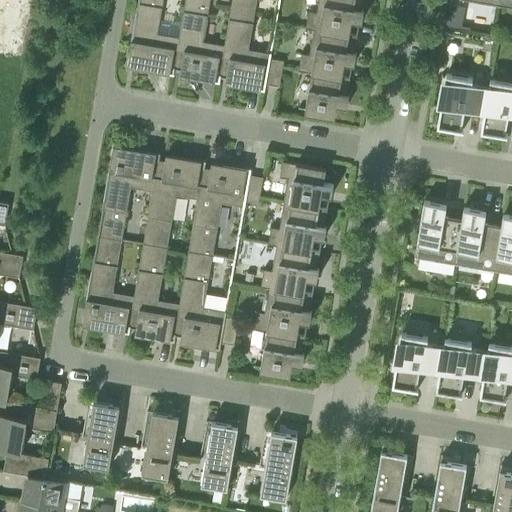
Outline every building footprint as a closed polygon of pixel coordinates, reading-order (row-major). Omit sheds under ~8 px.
[(0,0),(0,51),(27,55),(35,0),(0,0)] [(176,68),(181,37),(153,32),(156,16),(160,17),(163,0),(139,0),(128,66),(175,74),(176,68)] [(221,76),(227,45),(199,40),(202,24),(206,25),(209,0),(187,0),(181,37),(176,68),(181,69),(180,75),(220,82),(221,76)] [(266,84),(271,59),(272,52),(244,48),(247,32),(251,33),(256,0),(234,0),(227,45),(221,76),(227,77),(226,83),(265,90),(266,84)] [(363,0),(319,0),(317,11),(309,10),(308,18),(306,27),(314,29),(315,27),(350,33),(351,26),(353,19),(363,21),(365,10),(362,10),(363,0)] [(299,69),(314,72),(315,70),(343,75),(344,68),(345,61),(355,63),(357,52),(355,52),(358,34),(350,33),(315,27),(314,29),(310,53),(302,52),(300,61),(299,69)] [(271,59),(266,84),(279,86),(284,61),(271,59)] [(351,77),(343,75),(315,70),(314,72),(312,88),(310,87),(305,111),(336,116),(338,103),(348,105),(350,94),(348,94),(351,77)] [(465,110),(484,113),(489,86),(469,83),(470,79),(472,80),(473,78),(446,74),(437,126),(463,130),(464,128),(462,128),(465,110)] [(509,115),(511,115),(511,82),(490,79),(489,86),(484,113),(481,131),(507,135),(507,133),(505,133),(509,115)] [(155,190),(160,159),(161,153),(114,145),(98,238),(121,242),(128,202),(124,201),(127,186),(155,190)] [(200,198),(206,167),(207,161),(167,154),(166,160),(160,159),(155,190),(145,246),(167,250),(174,210),(169,209),(172,193),(200,198)] [(288,177),(285,201),(320,207),(321,200),(322,193),(332,195),(334,184),(322,182),(324,167),(283,160),(280,176),(288,177)] [(190,254),(212,257),(219,218),(215,217),(218,201),(245,206),(246,199),(251,174),(252,168),(212,162),(211,168),(206,167),(200,198),(190,254)] [(246,199),(259,202),(264,177),(251,174),(246,199)] [(0,222),(6,224),(10,202),(0,200),(0,222)] [(415,256),(454,263),(462,219),(444,216),(447,204),(424,200),(415,256)] [(272,226),(270,235),(269,243),(277,245),(277,243),(313,249),(314,242),(315,235),(325,237),(327,226),(325,226),(328,208),(320,207),(285,201),(280,227),(272,226)] [(454,263),(493,270),(501,226),(484,223),(486,211),(464,207),(462,219),(454,263)] [(493,270),(511,273),(511,215),(503,214),(501,226),(493,270)] [(131,327),(136,295),(109,290),(111,275),(116,275),(121,242),(98,238),(83,324),(130,333),(131,327)] [(261,286),(270,287),(270,285),(305,291),(307,284),(308,277),(318,279),(320,268),(318,268),(321,250),(313,249),(277,243),(277,245),(273,270),(264,268),(263,277),(261,286)] [(176,334),(182,303),(154,298),(157,283),(161,283),(167,250),(145,246),(136,295),(131,327),(137,328),(136,334),(175,341),(176,334)] [(0,272),(20,276),(24,254),(13,252),(0,250),(0,272)] [(222,342),(226,318),(227,311),(199,306),(202,290),(206,291),(212,257),(190,254),(182,303),(176,334),(182,335),(181,342),(221,348),(222,342)] [(298,334),(299,327),(300,320),(311,321),(312,310),(310,310),(313,293),(305,291),(270,285),(270,287),(265,312),(257,310),(256,319),(254,328),(270,330),(270,329),(298,334)] [(0,322),(34,328),(38,307),(26,304),(0,299),(0,322)] [(226,318),(222,342),(235,344),(239,320),(226,318)] [(306,335),(298,334),(270,329),(270,330),(267,346),(265,346),(261,369),(291,375),(293,362),(303,363),(305,353),(303,352),(306,335)] [(420,368),(439,372),(444,345),(424,342),(425,338),(428,339),(428,337),(402,332),(392,384),(418,389),(419,387),(417,387),(420,368)] [(464,373),(483,377),(488,350),(468,347),(468,343),(471,344),(472,342),(445,337),(444,345),(439,372),(436,389),(462,394),(462,392),(461,392),(464,373)] [(508,379),(511,379),(511,351),(511,352),(511,349),(511,346),(489,343),(488,350),(483,377),(480,395),(506,399),(506,397),(504,397),(508,379)] [(0,399),(1,399),(7,400),(12,374),(37,378),(41,357),(0,349),(0,399)] [(48,408),(58,409),(62,382),(53,380),(48,408)] [(46,477),(49,457),(22,452),(26,426),(54,431),(58,409),(48,408),(7,400),(1,399),(0,404),(0,448),(7,450),(4,470),(46,477)] [(120,404),(89,399),(81,437),(87,438),(83,463),(109,467),(120,404)] [(179,415),(178,414),(148,409),(141,447),(147,448),(142,473),(168,478),(179,415)] [(238,425),(237,425),(207,419),(200,457),(206,458),(201,483),(227,488),(238,425)] [(297,435),(296,435),(266,430),(259,468),(265,469),(260,494),(286,498),(297,435)] [(413,455),(381,450),(370,511),(397,511),(402,490),(407,490),(413,455)] [(472,465),(441,460),(431,511),(458,511),(461,500),(466,501),(472,465)] [(511,511),(511,472),(500,470),(492,511),(511,511)] [(23,504),(63,511),(67,511),(78,511),(83,484),(58,480),(58,482),(28,477),(24,500),(23,500),(23,504)]
